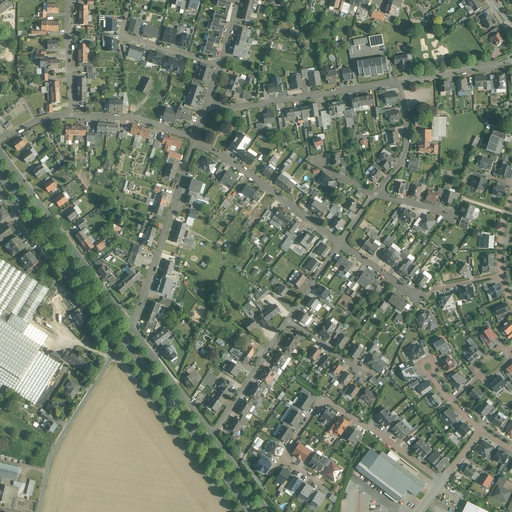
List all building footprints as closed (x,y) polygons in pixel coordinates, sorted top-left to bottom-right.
[(8,0),(0,0),(0,14),(13,5),(8,0)] [(190,0),(188,7),(187,10),(191,11),(192,8),(197,10),(199,0),(190,0)] [(225,2),(219,0),(218,0),(216,6),(217,6),(226,8),(229,9),(231,3),(225,2)] [(258,0),(245,0),(244,8),(253,10),(256,11),(258,0)] [(331,0),(329,6),(337,9),(338,9),(340,2),(340,0),(331,0)] [(361,0),(351,0),(350,5),(351,5),(349,11),(353,12),(355,6),(356,7),(355,9),(358,10),(359,7),(361,0)] [(370,2),(362,0),(361,0),(359,7),(368,10),(370,2)] [(389,0),(388,4),(396,7),(399,7),(401,8),(403,0),(389,0)] [(477,0),(475,0),(469,4),(465,7),(469,12),(473,9),(475,12),(482,7),(477,0)] [(350,5),(343,3),(342,9),(349,11),(351,5),(350,5)] [(396,7),(388,4),(386,13),(394,16),(396,10),(396,7)] [(58,5),(47,5),(47,13),(58,13),(58,5)] [(88,6),(79,6),(79,16),(88,16),(88,6)] [(368,10),(359,7),(357,13),(360,14),(359,16),(364,17),(366,17),(368,10)] [(253,10),(244,8),(241,20),(249,22),(251,13),(253,13),(253,10)] [(224,14),(215,12),(215,11),(213,18),(220,19),(226,21),(228,15),(227,15),(224,14)] [(482,13),(475,18),(478,23),(482,21),(482,20),(485,18),(482,13)] [(495,24),(489,15),(485,18),(482,20),(482,21),(487,29),(495,24)] [(88,16),(79,16),(79,25),(88,25),(88,16)] [(113,21),(107,20),(107,28),(106,28),(106,32),(116,32),(116,21),(113,21)] [(140,23),(132,20),(129,32),(137,34),(139,27),(140,23)] [(47,22),(42,22),(42,24),(41,24),(41,25),(40,28),(41,28),(42,28),(42,30),(42,31),(46,31),(47,31),(58,31),(58,23),(47,22)] [(219,25),(212,23),(210,29),(219,32),(222,33),(223,33),(224,27),(219,25)] [(158,30),(146,27),(144,35),(148,36),(147,37),(152,38),(152,37),(156,38),(157,32),(158,30)] [(247,29),(239,27),(236,41),(242,43),(243,40),(244,41),(247,29)] [(176,31),(166,28),(162,41),(173,44),(176,35),(177,31),(176,31)] [(183,34),(182,36),(179,46),(181,46),(181,47),(186,48),(187,48),(190,36),(188,36),(189,34),(185,33),(185,35),(183,34)] [(494,37),(490,40),(492,44),(495,42),(497,46),(505,41),(499,33),(496,35),(494,37)] [(218,38),(208,35),(209,35),(208,35),(206,41),(207,41),(214,43),(219,45),(221,39),(221,38),(221,39),(218,38)] [(382,35),(354,40),(355,46),(370,43),(371,48),(384,45),(382,35)] [(111,40),(107,40),(107,41),(107,47),(106,47),(106,51),(116,51),(116,40),(111,40)] [(58,41),(48,42),(48,50),(58,49),(58,41)] [(242,43),(236,41),(234,47),(235,47),(246,50),(247,44),(242,43)] [(87,45),(79,45),(79,54),(87,54),(87,45)] [(144,50),(130,46),(130,48),(128,53),(127,55),(135,58),(135,59),(141,60),(142,56),(143,52),(144,50)] [(212,49),(205,47),(203,53),(213,56),(216,56),(216,57),(218,50),(217,50),(212,49)] [(246,50),(235,47),(233,55),(246,58),(247,53),(248,50),(246,50)] [(157,54),(150,52),(147,62),(154,64),(157,54)] [(158,53),(157,54),(154,64),(161,66),(164,55),(158,53)] [(79,54),(78,63),(79,64),(84,64),(87,64),(88,54),(79,54)] [(407,56),(394,58),(395,64),(400,63),(401,71),(407,69),(406,62),(408,61),(407,56)] [(44,57),(40,57),(40,59),(40,62),(39,63),(39,66),(41,67),(48,67),(48,60),(48,57),(44,57)] [(176,60),(169,58),(166,69),(173,71),(176,60)] [(387,58),(357,62),(360,77),(364,76),(364,77),(384,75),(384,73),(392,72),(391,66),(388,67),(387,58)] [(58,60),(48,60),(48,67),(48,69),(59,68),(58,60)] [(183,62),(176,60),(173,71),(180,73),(183,62)] [(208,69),(201,67),(199,73),(210,77),(211,75),(210,75),(211,70),(208,69)] [(37,74),(42,74),(42,82),(48,81),(48,68),(37,69),(37,74)] [(347,70),(342,71),(342,70),(341,70),(342,76),(343,76),(344,81),(352,80),(351,75),(351,74),(350,69),(349,68),(348,68),(347,69),(347,70)] [(335,70),(327,71),(328,75),(325,75),(326,81),(327,80),(328,84),(336,83),(336,79),(336,78),(335,78),(335,77),(336,76),(335,70)] [(319,71),(313,72),(313,73),(308,74),(308,78),(310,87),(321,85),(319,71)] [(210,77),(199,73),(197,79),(202,81),(207,83),(209,78),(210,78),(210,77)] [(505,75),(499,75),(499,77),(495,77),(495,81),(496,88),(501,88),(501,86),(506,86),(505,75)] [(240,77),(237,76),(236,77),(233,76),(232,76),(233,76),(231,81),(235,82),(234,84),(237,86),(238,84),(242,85),(244,81),(240,79),(241,79),(240,78),(240,77)] [(300,76),(291,77),(293,90),(302,88),(300,76)] [(279,77),(272,78),(273,85),(267,86),(268,92),(268,94),(281,91),(279,77)] [(486,77),(475,78),(476,87),(487,86),(487,81),(486,77)] [(146,78),(139,91),(146,95),(153,81),(146,78)] [(86,79),(77,79),(77,93),(86,93),(86,84),(86,79)] [(466,79),(457,80),(458,92),(465,91),(465,86),(467,86),(466,79)] [(235,82),(231,81),(228,88),(227,89),(228,89),(234,91),(234,92),(235,92),(239,93),(241,89),(237,88),(237,86),(234,84),(235,82)] [(59,82),(45,83),(46,93),(52,93),(60,93),(59,82)] [(449,82),(440,83),(440,92),(450,92),(450,90),(449,83),(449,82)] [(199,88),(191,85),(189,92),(200,95),(203,89),(199,88)] [(467,86),(465,86),(465,91),(465,94),(473,94),(473,86),(467,86)] [(248,91),(243,90),(242,99),(251,100),(251,94),(248,94),(248,91)] [(200,95),(189,92),(187,98),(198,102),(201,95),(200,95)] [(60,93),(52,93),(52,103),(60,103),(60,93)] [(86,93),(77,93),(77,102),(86,102),(86,93)] [(396,93),(385,95),(386,104),(392,103),(394,104),(397,103),(396,93)] [(373,96),(363,98),(364,106),(368,106),(368,105),(374,104),(374,105),(375,105),(373,96)] [(198,102),(187,98),(185,104),(193,107),(196,108),(198,102)] [(363,98),(352,100),(354,109),(354,107),(360,106),(360,107),(364,106),(363,98)] [(122,101),(109,101),(109,104),(105,104),(105,110),(109,110),(108,111),(122,111),(122,107),(122,101)] [(343,101),(335,103),(338,117),(343,117),(343,114),(342,114),(341,112),(344,112),(343,101)] [(335,103),(327,104),(330,119),(338,117),(335,103)] [(315,104),(308,105),(308,107),(310,117),(318,116),(316,107),(315,107),(315,104)] [(310,117),(308,107),(301,108),(302,115),(301,115),(302,119),(307,118),(307,117),(309,117),(310,117)] [(167,108),(166,108),(165,113),(162,119),(167,121),(168,122),(169,122),(174,123),(176,117),(177,112),(167,108)] [(301,108),(293,109),(294,118),(297,117),(297,116),(301,115),(302,115),(301,108)] [(191,113),(179,109),(177,112),(176,117),(188,122),(191,113)] [(293,109),(285,111),(286,119),(294,118),(293,109)] [(351,110),(347,111),(348,112),(344,113),(345,119),(352,117),(351,110)] [(273,111),(267,112),(267,115),(263,116),(264,120),(265,120),(265,124),(275,123),(273,111)] [(391,112),(388,113),(390,121),(400,120),(399,111),(391,112)] [(447,117),(432,117),(432,130),(432,137),(447,137),(447,117)] [(108,124),(98,123),(97,132),(100,132),(100,133),(103,133),(102,135),(108,135),(107,133),(108,124)] [(118,125),(108,124),(107,133),(108,135),(111,136),(111,132),(117,133),(118,125)] [(142,127),(133,125),(130,133),(136,135),(139,136),(142,127)] [(76,127),(66,127),(65,141),(67,141),(68,141),(72,141),(72,135),(76,135),(76,127)] [(86,127),(76,127),(76,135),(85,135),(86,127)] [(155,131),(142,127),(139,136),(142,136),(148,138),(149,135),(153,137),(155,131)] [(432,130),(419,130),(419,134),(419,138),(427,138),(427,142),(432,142),(432,137),(432,130)] [(507,135),(494,131),(492,136),(494,137),(504,140),(505,141),(507,135)] [(251,140),(239,132),(228,148),(240,156),(239,157),(243,159),(247,152),(244,150),(251,140)] [(396,133),(389,134),(390,144),(399,143),(398,138),(399,138),(398,134),(398,133),(396,133)] [(174,138),(165,135),(163,143),(167,144),(165,150),(166,151),(168,152),(168,153),(168,152),(169,153),(169,152),(170,152),(170,149),(174,138)] [(183,140),(174,137),(174,138),(170,149),(175,151),(176,147),(180,148),(183,140)] [(476,137),(470,148),(474,150),(479,139),(476,137)] [(504,140),(494,137),(491,146),(489,145),(487,150),(498,154),(501,145),(502,145),(504,140)] [(25,145),(20,138),(12,144),(17,150),(25,145)] [(317,138),(313,140),(315,147),(322,145),(321,140),(320,138),(317,138)] [(432,142),(427,142),(427,138),(419,138),(419,142),(418,152),(432,153),(432,154),(438,154),(438,146),(432,146),(432,142)] [(29,151),(22,157),(26,163),(34,157),(29,151)] [(182,156),(170,152),(169,152),(177,155),(176,158),(176,159),(176,160),(180,161),(182,156)] [(247,152),(243,159),(251,165),(255,157),(247,152)] [(390,157),(385,154),(384,155),(381,153),(378,158),(379,158),(377,162),(381,165),(380,165),(387,170),(389,167),(390,167),(394,160),(390,157)] [(338,154),(330,155),(332,166),(340,164),(339,159),(338,154)] [(216,164),(205,157),(199,166),(199,167),(199,168),(205,171),(210,174),(216,164)] [(490,160),(483,158),(480,166),(483,167),(483,168),(487,170),(487,168),(490,169),(493,162),(493,161),(490,160)] [(419,163),(416,162),(415,167),(409,166),(408,169),(417,171),(419,163)] [(174,166),(169,164),(165,177),(168,179),(169,177),(173,179),(177,167),(174,166)] [(381,169),(374,164),(372,166),(375,169),(379,172),(381,169)] [(41,166),(33,172),(38,178),(45,172),(41,166)] [(268,166),(262,173),(268,178),(274,171),(268,166)] [(510,167),(505,166),(505,168),(502,167),(501,170),(499,169),(498,174),(502,175),(502,176),(507,177),(509,173),(510,167)] [(220,167),(215,174),(219,176),(223,169),(220,167)] [(379,172),(375,169),(368,177),(375,183),(382,175),(379,172)] [(223,178),(220,182),(230,188),(237,178),(227,172),(223,178)] [(483,175),(475,172),(472,179),(476,180),(477,178),(482,179),(483,175)] [(329,190),(335,182),(324,174),(318,181),(329,190)] [(281,175),(275,183),(283,189),(289,181),(281,175)] [(482,179),(477,178),(476,180),(474,187),(477,188),(477,189),(481,190),(481,189),(483,190),(484,188),(485,188),(486,185),(485,185),(486,181),(482,179)] [(203,183),(192,179),(188,191),(189,191),(188,196),(195,198),(196,199),(198,194),(199,194),(203,183)] [(51,180),(44,186),(48,192),(56,187),(51,180)] [(289,181),(283,189),(289,193),(295,186),(289,181)] [(405,185),(397,183),(395,192),(403,194),(404,190),(405,185)] [(256,192),(246,185),(241,192),(247,197),(248,196),(252,198),(256,192)] [(308,189),(303,185),(299,189),(305,194),(308,189)] [(421,187),(414,185),(413,189),(411,190),(411,192),(412,193),(411,196),(419,198),(420,192),(422,187),(421,187)] [(505,188),(497,186),(496,189),(495,189),(493,194),(498,196),(498,195),(505,197),(506,193),(504,192),(505,188)] [(363,194),(358,191),(355,196),(359,199),(363,194)] [(448,192),(447,191),(446,195),(444,202),(449,203),(449,201),(453,202),(455,194),(448,192)] [(162,192),(161,196),(159,195),(156,204),(164,206),(167,197),(168,194),(162,192)] [(256,192),(252,198),(255,201),(253,203),(255,205),(261,196),(256,192)] [(433,192),(429,192),(427,199),(430,200),(431,201),(432,201),(433,201),(435,201),(434,202),(437,203),(438,197),(439,193),(438,193),(433,192)] [(62,194),(54,200),(59,207),(67,201),(62,194)] [(195,198),(188,196),(185,203),(192,205),(191,208),(196,210),(198,205),(194,203),(195,198)] [(318,199),(316,197),(314,200),(315,201),(309,209),(315,213),(321,205),(316,201),(318,199)] [(225,200),(221,205),(227,210),(230,204),(225,200)] [(321,205),(315,213),(321,218),(328,209),(326,207),(329,203),(325,200),(323,202),(321,205)] [(357,204),(351,200),(345,207),(352,212),(357,204)] [(251,209),(254,205),(250,201),(246,205),(251,209)] [(164,206),(156,204),(155,207),(153,212),(161,215),(164,206)] [(475,208),(466,205),(462,216),(463,217),(461,220),(469,223),(470,219),(471,220),(472,215),(473,216),(475,212),(474,212),(475,208)] [(0,207),(0,220),(1,222),(8,216),(8,215),(9,214),(3,206),(2,207),(1,207),(0,207)] [(338,209),(333,206),(329,211),(334,215),(337,211),(338,209)] [(73,209),(65,215),(70,221),(78,216),(73,209)] [(199,213),(190,210),(188,217),(194,219),(196,220),(199,213)] [(268,210),(264,215),(262,217),(265,219),(270,212),(268,210)] [(288,216),(279,210),(272,219),(281,225),(283,222),(288,216)] [(341,214),(337,211),(334,215),(331,218),(335,221),(337,218),(337,217),(338,218),(341,214)] [(396,211),(392,218),(395,220),(400,214),(396,211)] [(409,211),(407,213),(404,211),(401,216),(404,218),(403,220),(409,224),(416,215),(409,211)] [(426,215),(420,225),(428,230),(431,225),(432,225),(435,221),(426,215)] [(299,225),(288,216),(283,222),(288,226),(286,229),(291,233),(292,234),(293,234),(299,225)] [(338,218),(337,217),(337,218),(335,221),(331,225),(338,230),(341,225),(341,226),(343,223),(344,223),(344,222),(338,218)] [(86,225),(82,219),(76,224),(81,229),(86,225)] [(461,220),(459,227),(467,231),(470,223),(461,220)] [(187,225),(180,222),(175,235),(182,237),(183,235),(184,235),(187,225)] [(9,224),(0,230),(0,234),(4,239),(15,231),(9,224)] [(157,229),(143,225),(140,234),(154,238),(157,229)] [(82,231),(75,236),(81,244),(88,239),(91,237),(88,233),(85,235),(82,231)] [(181,244),(195,248),(196,242),(193,241),(196,233),(188,231),(186,238),(183,237),(181,244)] [(313,244),(311,242),(315,237),(308,232),(300,244),(306,248),(307,247),(310,249),(313,244)] [(378,237),(372,232),(369,237),(370,238),(375,241),(378,237)] [(140,234),(140,233),(139,237),(144,239),(143,244),(151,247),(154,238),(140,234)] [(291,233),(285,241),(288,243),(294,235),(293,234),(292,234),(291,233)] [(182,237),(175,235),(173,242),(181,244),(182,240),(181,240),(182,237)] [(294,235),(288,243),(291,245),(297,237),(294,235)] [(490,237),(484,236),(484,237),(483,248),(493,248),(494,237),(490,237)] [(25,248),(16,237),(6,245),(14,256),(25,248)] [(88,239),(81,244),(87,252),(94,247),(88,239)] [(285,241),(281,246),(281,249),(283,250),(285,246),(288,248),(291,245),(288,243),(285,241)] [(367,242),(366,241),(362,247),(368,252),(372,245),(367,242)] [(104,242),(102,244),(97,248),(100,251),(107,246),(104,242)] [(374,243),(373,243),(372,245),(368,252),(374,256),(379,248),(374,243)] [(143,247),(134,244),(131,253),(139,256),(143,247)] [(323,244),(316,252),(323,257),(329,249),(323,244)] [(388,251),(382,258),(388,262),(396,251),(396,250),(391,247),(388,251)] [(396,251),(388,262),(393,266),(401,255),(401,254),(396,251)] [(38,263),(30,252),(20,259),(29,270),(32,268),(38,263)] [(139,256),(131,253),(128,263),(136,266),(139,256)] [(494,255),(484,255),(484,256),(483,257),(483,259),(484,260),(484,267),(490,267),(493,267),(493,261),(494,261),(494,255)] [(347,260),(342,256),(334,266),(338,269),(341,264),(343,266),(347,260)] [(312,258),(306,267),(312,272),(319,264),(314,259),(312,258)] [(25,275),(0,259),(0,316),(5,309),(25,275)] [(353,264),(347,260),(343,266),(345,268),(343,271),(347,273),(353,264)] [(175,263),(167,261),(165,268),(173,270),(175,263)] [(469,268),(462,262),(456,270),(464,276),(469,268)] [(404,265),(398,273),(404,277),(408,271),(406,269),(407,268),(404,265)] [(106,268),(104,266),(98,271),(104,278),(111,272),(108,268),(107,268),(106,267),(106,268)] [(142,275),(134,266),(127,273),(129,276),(135,282),(142,275)] [(411,268),(409,271),(408,271),(404,277),(410,282),(414,275),(419,268),(416,266),(414,269),(411,268)] [(173,270),(165,268),(162,275),(179,280),(180,277),(175,275),(175,276),(171,275),(173,270)] [(375,280),(363,272),(356,282),(360,284),(365,288),(368,284),(371,286),(375,280)] [(306,278),(299,273),(292,282),(292,283),(294,284),(299,288),(306,278)] [(419,279),(416,283),(423,288),(429,279),(423,274),(422,274),(419,279)] [(25,275),(5,309),(27,322),(30,319),(34,312),(48,289),(25,275)] [(179,280),(162,275),(156,292),(168,296),(171,288),(175,290),(177,282),(179,280)] [(129,276),(123,282),(128,288),(135,282),(129,276)] [(380,284),(375,280),(371,286),(376,290),(378,287),(380,284)] [(123,282),(122,281),(115,288),(121,294),(128,288),(123,282)] [(356,284),(351,290),(352,290),(354,292),(360,284),(356,282),(355,284),(356,284)] [(287,290),(280,285),(277,290),(278,291),(277,292),(282,297),(287,290)] [(497,285),(493,287),(494,287),(490,288),(490,289),(491,292),(490,292),(492,295),(493,298),(497,296),(497,297),(501,296),(500,292),(499,289),(497,285)] [(326,289),(325,289),(321,286),(319,289),(317,291),(316,293),(321,297),(325,300),(325,299),(327,297),(329,296),(330,295),(330,293),(330,291),(326,289)] [(460,292),(461,300),(466,299),(466,300),(470,299),(470,298),(475,297),(473,288),(468,289),(468,288),(464,289),(464,290),(459,291),(460,292)] [(263,290),(255,297),(259,301),(267,294),(263,290)] [(403,300),(394,294),(389,301),(397,307),(403,300)] [(452,296),(441,298),(443,309),(454,307),(454,303),(452,296)] [(170,300),(163,297),(161,304),(170,307),(172,300),(170,300)] [(319,303),(313,298),(307,306),(311,308),(311,309),(312,308),(311,308),(312,307),(315,309),(319,303)] [(252,299),(247,304),(248,305),(245,308),(249,312),(257,306),(257,305),(252,299)] [(388,304),(382,300),(377,306),(384,311),(388,304)] [(408,304),(403,300),(397,307),(396,308),(402,312),(405,308),(408,310),(411,306),(408,304)] [(161,305),(153,302),(148,315),(155,318),(157,318),(159,314),(157,313),(161,305)] [(276,303),(263,313),(268,320),(279,312),(281,311),(279,308),(279,307),(278,306),(276,303)] [(506,304),(495,308),(498,315),(499,315),(504,313),(509,311),(506,304)] [(27,322),(5,309),(0,316),(0,320),(10,327),(21,333),(27,322)] [(309,317),(301,312),(298,316),(297,318),(300,321),(304,324),(306,325),(307,326),(312,319),(309,317)] [(80,313),(73,318),(79,326),(86,320),(80,313)] [(268,320),(263,313),(257,318),(266,329),(272,325),(268,320)] [(417,320),(422,329),(429,325),(432,330),(437,327),(430,313),(426,315),(425,314),(420,317),(420,318),(417,320)] [(504,313),(499,315),(498,315),(496,316),(498,322),(506,317),(504,313)] [(405,318),(399,314),(396,318),(400,320),(400,321),(402,322),(405,318)] [(155,318),(148,315),(145,322),(148,323),(146,328),(154,331),(157,322),(154,321),(155,318)] [(48,330),(30,319),(27,322),(21,333),(32,340),(38,344),(41,340),(45,334),(48,330)] [(252,319),(244,325),(249,332),(257,326),(252,319)] [(511,319),(507,324),(507,323),(504,325),(505,326),(502,329),(508,335),(511,331),(511,319)] [(0,320),(0,343),(10,327),(0,320)] [(336,327),(328,321),(324,326),(325,326),(328,328),(328,329),(332,332),(333,331),(336,327)] [(341,327),(337,325),(336,327),(333,331),(337,333),(341,327)] [(328,328),(325,326),(324,326),(322,329),(322,330),(319,334),(328,340),(333,332),(332,332),(328,329),(328,328)] [(10,327),(0,343),(0,367),(21,333),(10,327)] [(170,335),(165,329),(153,339),(157,345),(160,343),(162,345),(169,340),(167,338),(170,335)] [(481,336),(487,345),(492,342),(492,341),(493,340),(496,338),(492,333),(493,333),(490,329),(485,332),(485,333),(481,336)] [(21,333),(0,367),(11,373),(32,340),(21,333)] [(337,341),(334,344),(341,349),(348,339),(341,334),(341,335),(337,341)] [(295,337),(290,335),(286,340),(295,346),(299,341),(295,337)] [(218,338),(215,342),(222,346),(225,342),(218,338)] [(433,341),(438,351),(443,348),(448,346),(444,339),(441,341),(439,338),(433,341)] [(247,346),(242,354),(243,354),(250,358),(254,352),(258,347),(247,339),(244,344),(247,346)] [(475,348),(478,346),(472,339),(468,343),(472,347),(473,346),(475,348)] [(32,340),(11,373),(21,378),(41,346),(38,344),(32,340)] [(295,346),(286,340),(283,346),(287,349),(292,352),(295,346)] [(493,340),(492,341),(492,342),(487,345),(490,349),(496,344),(493,340)] [(372,343),(367,351),(371,354),(376,346),(372,343)] [(355,345),(348,355),(355,359),(359,354),(362,350),(355,345)] [(412,361),(425,354),(420,345),(413,349),(412,346),(406,349),(412,361)] [(41,346),(21,378),(21,379),(13,391),(35,405),(60,364),(58,362),(50,357),(51,355),(50,354),(51,353),(41,346)] [(448,346),(443,348),(444,349),(440,351),(442,355),(447,352),(450,350),(448,346)] [(465,357),(471,363),(477,358),(478,359),(479,357),(479,356),(481,355),(475,348),(473,346),(472,347),(467,352),(468,354),(465,357)] [(175,356),(169,347),(162,352),(169,361),(170,360),(172,362),(177,358),(175,356)] [(315,348),(308,356),(309,357),(309,359),(312,360),(313,360),(314,360),(314,361),(315,360),(318,355),(320,352),(315,348)] [(61,357),(53,351),(52,354),(51,353),(50,354),(51,355),(50,357),(58,362),(61,357)] [(65,359),(80,369),(86,361),(72,353),(71,354),(67,351),(64,357),(66,358),(65,359)] [(284,354),(279,351),(275,357),(284,363),(287,365),(291,359),(287,357),(288,357),(284,354)] [(450,358),(447,352),(442,355),(439,356),(442,362),(450,358)] [(228,357),(227,356),(224,354),(221,358),(225,360),(225,359),(231,363),(232,360),(228,357)] [(250,358),(243,354),(238,360),(245,365),(246,365),(245,364),(250,358)] [(331,360),(325,355),(323,359),(319,364),(320,365),(320,367),(322,368),(324,368),(325,368),(327,366),(328,366),(329,364),(329,363),(331,360)] [(374,355),(367,364),(374,369),(380,360),(374,355)] [(284,363),(275,357),(271,362),(274,365),(279,368),(280,368),(284,363)] [(454,367),(450,358),(442,362),(443,365),(444,368),(445,368),(447,371),(454,367)] [(387,365),(380,360),(374,369),(380,373),(387,365)] [(232,363),(229,367),(225,365),(223,368),(235,376),(239,371),(240,372),(241,369),(232,363)] [(336,363),(330,372),(335,376),(336,376),(338,373),(342,367),(336,363)] [(189,373),(194,369),(190,364),(185,368),(189,373)] [(400,366),(403,372),(410,368),(409,366),(405,368),(403,364),(400,366)] [(0,367),(0,387),(2,385),(13,391),(21,379),(11,373),(0,367)] [(271,370),(267,367),(263,373),(272,379),(276,373),(271,370)] [(407,382),(416,377),(411,368),(410,368),(403,372),(406,377),(405,378),(407,382)] [(352,377),(346,372),(343,376),(339,381),(340,381),(340,382),(340,384),(342,385),(344,385),(345,385),(347,383),(348,383),(349,381),(349,380),(352,377)] [(272,379),(263,373),(259,379),(263,381),(268,385),(268,384),(272,379)] [(451,382),(457,388),(461,385),(464,383),(466,381),(461,375),(460,377),(457,373),(453,377),(454,379),(451,382)] [(191,374),(182,380),(188,389),(197,383),(191,374)] [(490,385),(496,392),(505,385),(506,384),(499,376),(496,379),(493,382),(493,381),(493,382),(490,385)] [(386,382),(379,377),(377,380),(380,382),(385,385),(386,382)] [(466,381),(464,383),(466,385),(472,379),(470,377),(466,381)] [(215,381),(211,379),(206,385),(211,388),(215,381)] [(221,386),(228,391),(232,384),(227,381),(225,380),(221,386)] [(65,395),(72,399),(80,387),(70,381),(66,387),(67,387),(67,386),(70,388),(65,395)] [(272,387),(268,384),(268,385),(263,381),(262,384),(267,387),(270,389),(272,387)] [(431,386),(428,381),(421,386),(418,388),(418,389),(421,393),(422,392),(423,395),(432,389),(430,386),(431,386)] [(260,386),(255,383),(251,389),(260,395),(264,389),(260,386)] [(418,388),(421,386),(419,383),(412,388),(415,391),(418,389),(418,388)] [(350,389),(347,394),(353,398),(355,394),(356,394),(357,393),(357,392),(359,389),(353,385),(350,389)] [(228,391),(221,386),(219,390),(220,391),(219,393),(224,397),(228,391)] [(310,393),(303,388),(300,392),(303,394),(308,397),(310,393)] [(476,388),(470,394),(477,400),(479,397),(482,394),(476,388)] [(260,395),(251,389),(247,395),(252,398),(256,401),(260,395)] [(366,389),(360,398),(365,402),(371,393),(366,389)] [(202,401),(205,396),(197,391),(194,396),(202,401)] [(482,394),(479,397),(481,400),(487,393),(485,391),(483,393),(482,394)] [(224,397),(219,393),(217,395),(216,394),(213,398),(213,399),(220,403),(224,397)] [(371,393),(365,402),(371,405),(377,397),(371,393)] [(308,397),(303,394),(299,399),(310,406),(313,401),(308,397)] [(437,408),(443,402),(436,394),(433,396),(430,399),(437,408)] [(220,403),(213,399),(213,398),(211,397),(206,406),(210,408),(210,407),(217,411),(216,412),(217,413),(222,404),(220,403)] [(310,406),(299,399),(296,404),(296,405),(300,408),(306,412),(310,406)] [(248,403),(244,400),(240,406),(248,411),(252,405),(248,403)] [(492,408),(485,402),(478,410),(484,415),(486,415),(488,413),(492,408)] [(248,411),(240,406),(236,411),(243,416),(245,417),(245,416),(246,416),(248,412),(248,411)] [(325,411),(319,408),(314,415),(317,417),(318,415),(321,417),(325,411)] [(330,411),(327,409),(325,411),(321,417),(320,419),(323,421),(322,422),(325,424),(326,423),(328,424),(335,414),(332,412),(330,410),(330,411)] [(381,423),(390,414),(386,409),(385,409),(379,414),(376,417),(379,419),(378,420),(381,423)] [(455,418),(457,417),(449,409),(445,413),(445,414),(442,417),(450,425),(454,421),(453,421),(455,418)] [(297,413),(292,410),(289,415),(299,422),(303,417),(297,413)] [(390,423),(395,419),(390,414),(381,423),(383,425),(385,427),(390,423)] [(299,422),(289,415),(285,420),(285,421),(290,424),(296,427),(299,422)] [(497,415),(493,422),(500,427),(501,426),(505,420),(497,415)] [(395,422),(398,425),(401,422),(404,419),(402,416),(399,419),(395,422)] [(395,422),(399,419),(397,417),(395,419),(390,423),(392,425),(395,422)] [(240,421),(235,418),(231,424),(239,429),(243,423),(240,421)] [(348,423),(340,418),(334,426),(332,429),(333,430),(340,435),(343,431),(345,427),(348,423)] [(459,422),(455,418),(453,421),(454,421),(450,425),(454,428),(459,422)] [(45,428),(52,433),(57,426),(50,421),(45,428)] [(394,432),(396,435),(405,426),(401,422),(398,425),(392,430),(395,432),(394,432)] [(459,422),(454,428),(453,429),(456,432),(457,431),(463,425),(459,422)] [(239,429),(231,424),(229,426),(228,426),(227,428),(227,429),(231,432),(236,435),(239,429)] [(463,425),(457,431),(464,437),(471,430),(469,428),(469,427),(467,425),(467,426),(464,424),(463,425)] [(289,431),(283,426),(279,431),(289,438),(292,432),(289,431)] [(406,435),(410,431),(405,426),(396,435),(398,437),(399,437),(401,439),(406,435)] [(406,435),(409,437),(415,431),(413,428),(410,431),(406,435)] [(353,430),(351,430),(349,433),(345,438),(350,441),(354,443),(356,440),(360,435),(361,434),(359,432),(356,430),(356,431),(354,431),(353,430)] [(289,438),(279,431),(276,436),(276,437),(281,440),(285,443),(289,438)] [(407,443),(410,445),(416,439),(414,437),(407,443)] [(417,453),(426,444),(421,440),(413,448),(415,450),(415,451),(417,453)] [(483,441),(477,451),(486,457),(490,452),(493,447),(483,441)] [(274,442),(272,445),(271,445),(269,448),(269,449),(268,452),(273,456),(275,457),(277,453),(278,454),(280,451),(279,451),(281,447),(274,442)] [(295,450),(293,454),(295,456),(298,458),(304,448),(299,444),(295,450)] [(426,454),(430,449),(431,448),(426,444),(417,453),(420,456),(420,455),(422,457),(426,454)] [(304,448),(298,458),(301,459),(303,461),(306,458),(310,451),(304,448)] [(370,449),(359,464),(403,497),(408,490),(416,497),(425,485),(397,463),(401,459),(391,451),(387,456),(383,452),(380,456),(370,449)] [(502,463),(504,464),(504,463),(508,456),(505,454),(506,453),(503,451),(502,452),(499,450),(494,458),(497,460),(497,461),(500,463),(501,462),(502,463)] [(437,467),(444,459),(441,456),(441,455),(436,451),(432,456),(428,460),(431,462),(431,461),(433,463),(433,464),(437,467)] [(266,454),(265,453),(263,456),(269,459),(269,460),(270,461),(273,456),(268,452),(266,454)] [(493,454),(490,452),(486,457),(484,459),(488,461),(493,454)] [(263,456),(261,454),(259,458),(261,459),(267,462),(269,460),(269,459),(263,456)] [(312,459),(308,464),(311,466),(311,467),(311,466),(313,468),(320,457),(316,454),(315,454),(312,459)] [(325,460),(320,457),(313,468),(316,469),(316,470),(316,469),(319,471),(322,466),(326,460),(325,460)] [(267,462),(261,459),(256,465),(257,468),(258,469),(258,470),(262,473),(262,471),(265,473),(269,467),(269,464),(267,462)] [(439,469),(441,471),(444,468),(449,463),(444,459),(437,467),(439,468),(439,469)] [(328,468),(324,475),(334,482),(341,471),(337,468),(338,467),(332,463),(331,463),(328,468)] [(504,464),(502,463),(498,471),(502,473),(507,465),(504,463),(504,464)] [(21,468),(7,465),(4,479),(17,482),(21,468)] [(464,472),(471,478),(476,471),(469,465),(468,467),(464,472)] [(290,473),(283,469),(276,480),(277,481),(277,482),(280,483),(281,483),(281,484),(282,484),(285,480),(290,473)] [(480,480),(479,483),(484,485),(488,487),(493,478),(489,476),(489,477),(484,474),(480,480)] [(296,478),(294,477),(290,484),(287,488),(288,488),(289,488),(289,490),(292,492),(293,491),(294,492),(301,481),(299,480),(300,480),(296,478)] [(497,483),(504,487),(507,480),(500,477),(497,483)] [(32,496),(36,481),(30,479),(26,494),(32,496)] [(310,487),(306,484),(299,496),(303,499),(305,496),(307,498),(312,490),(309,488),(310,487)] [(0,502),(6,504),(10,487),(2,485),(1,485),(1,487),(0,491),(0,502)] [(511,492),(498,486),(493,497),(502,501),(503,498),(508,500),(511,492)] [(320,495),(317,493),(317,494),(312,501),(310,504),(315,507),(316,504),(319,505),(325,496),(321,494),(320,495)] [(329,500),(335,502),(337,497),(331,494),(329,500)] [(486,511),(468,503),(463,511),(486,511)]
